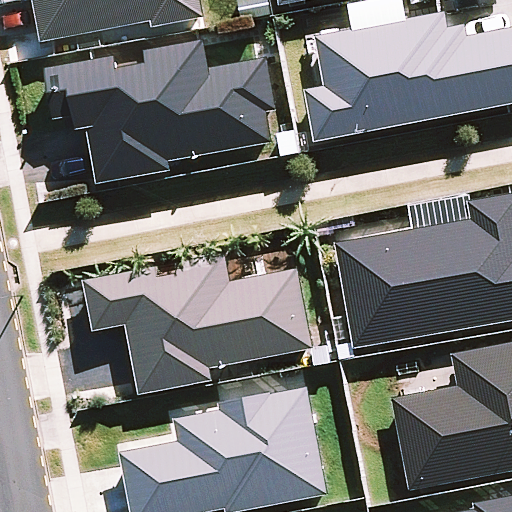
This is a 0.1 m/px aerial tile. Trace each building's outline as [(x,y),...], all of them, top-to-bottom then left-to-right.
[(208,21),(203,0),(35,0),(45,46),(55,45),(154,25),(155,31),(208,21)] [(279,0),(282,9),(332,0),(279,0)] [(355,34),(409,23),(404,0),(391,0),(350,8),(355,34)] [(509,110),(511,109),(511,32),(470,40),(467,28),(451,31),(448,16),(441,17),(409,23),(355,34),(318,41),(327,90),(307,94),(317,147),(509,110)] [(100,188),(173,175),(172,167),(277,147),(271,117),(281,115),(271,62),(213,72),(207,44),(146,55),(149,68),(121,73),(118,61),(96,65),(48,74),(58,125),(77,121),(79,136),(90,134),(100,188)] [(338,249),(356,352),(511,325),(511,198),(470,206),(473,225),(338,249)] [(159,270),(83,284),(94,339),(128,332),(141,398),(214,384),(212,372),(316,352),(301,273),(233,286),(228,258),(176,268),(178,278),(162,281),(159,270)] [(393,403),(411,495),(511,475),(511,345),(453,357),(460,390),(393,403)] [(122,458),(132,511),(263,511),(331,499),(310,393),(274,400),(274,398),(221,408),(223,414),(176,423),(180,446),(122,458)] [(511,511),(511,500),(475,508),(476,511),(511,511)]
